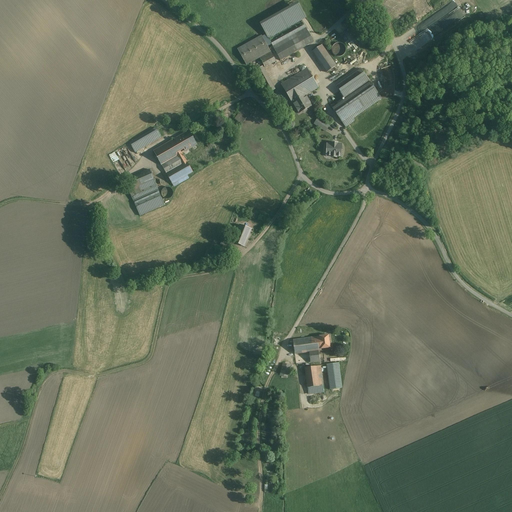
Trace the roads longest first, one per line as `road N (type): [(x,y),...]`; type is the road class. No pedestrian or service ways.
road 1 (unclassified): [(365,192),(327,192),(304,178),(284,133),(221,49),(163,0)]
road 2 (unclassified): [(375,0),(405,70),(402,107),(365,192)]
road 3 (unclassified): [(511,316),(458,279),(426,223),(398,200),(365,192)]
road 4 (unknown): [(265,108),(163,174)]
